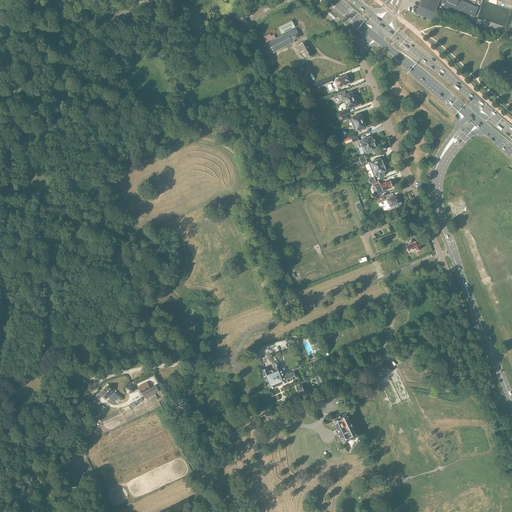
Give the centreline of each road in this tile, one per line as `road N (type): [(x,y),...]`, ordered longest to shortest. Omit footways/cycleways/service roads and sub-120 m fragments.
road 1 (primary): [(511,403),(441,226),(433,184)]
road 2 (track): [(190,133),(234,151),(246,182),(239,218),(281,318)]
road 3 (residential): [(364,45),(360,55),(419,200)]
road 4 (secondary): [(482,107),(382,23)]
road 5 (secondary): [(373,35),(470,115)]
